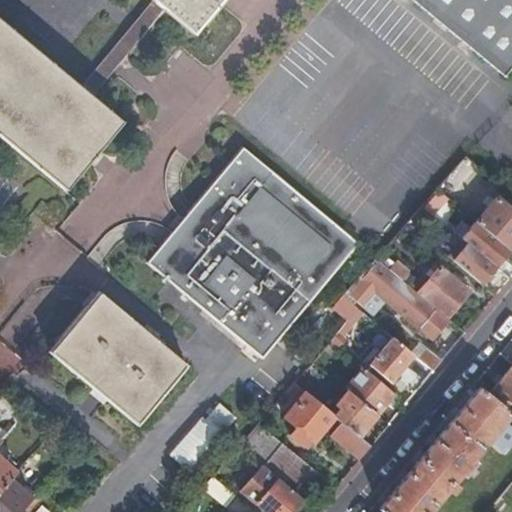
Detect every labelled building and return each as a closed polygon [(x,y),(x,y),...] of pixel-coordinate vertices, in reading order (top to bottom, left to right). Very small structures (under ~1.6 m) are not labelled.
[(152,0),(155,2),(164,9),(194,35),(223,0),(152,0)] [(511,69),(511,0),(409,0),(504,79),(511,69)] [(84,87),(92,94),(164,9),(155,2),(84,87)] [(84,87),(0,15),(0,135),(64,189),(123,120),(92,94),(84,87)] [(358,244),(241,148),(145,263),(262,359),(358,244)] [(421,207),(430,214),(444,197),(437,190),(421,207)] [(474,222),(505,248),(511,240),(511,211),(494,197),(474,222)] [(461,222),(452,233),(491,266),(505,248),(474,222),(468,228),(461,222)] [(491,266),(452,233),(445,240),(453,247),(445,256),(477,283),(491,266)] [(387,266),(400,277),(408,268),(395,257),(387,266)] [(386,275),(393,281),(394,280),(396,277),(376,260),(348,294),(360,304),(372,290),(377,294),(384,284),(381,281),(386,275)] [(415,293),(444,317),(467,290),(438,266),(415,293)] [(444,321),(394,280),(393,281),(384,292),(410,314),(406,318),(429,338),(444,321)] [(183,368),(94,295),(43,356),(133,430),(183,368)] [(356,308),(341,295),(332,306),(346,318),(356,308)] [(366,313),(376,323),(384,314),(373,304),(366,313)] [(368,364),(387,380),(409,354),(390,337),(368,364)] [(417,360),(431,371),(440,360),(426,348),(417,360)] [(491,389),(511,407),(511,364),(491,389)] [(345,389),(375,414),(392,393),(361,366),(343,387),(345,389)] [(289,433),(306,448),(334,415),(332,413),(293,379),(288,385),(299,395),(282,415),(295,426),(289,433)] [(511,430),(508,428),(511,422),(511,416),(476,388),(377,508),(381,511),(425,511),(448,485),(456,491),(459,487),(452,481),(458,473),(461,476),(470,466),(472,468),(476,464),(470,459),(484,441),(499,452),(511,435),(511,430)] [(357,435),(375,414),(345,389),(333,402),(338,407),(332,413),(334,415),(341,421),(357,435)] [(171,456),(192,472),(234,417),(214,401),(171,456)] [(237,444),(296,493),(315,470),(257,421),(237,444)] [(331,434),(359,458),(369,445),(357,435),(341,421),(331,434)] [(474,506),(480,511),(484,511),(511,479),(511,452),(479,493),(482,496),(474,506)] [(0,454),(0,487),(10,476),(16,469),(0,454)] [(241,488),(268,511),(287,511),(299,498),(260,465),(241,488)] [(202,484),(228,506),(237,496),(211,474),(202,484)] [(0,511),(23,511),(42,492),(36,487),(33,490),(24,482),(20,485),(10,476),(0,487),(0,511)]
